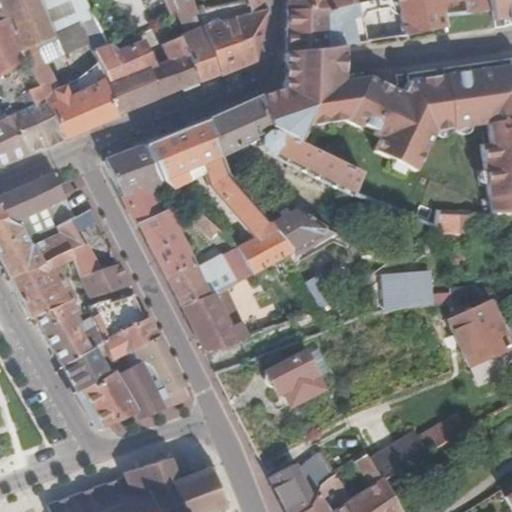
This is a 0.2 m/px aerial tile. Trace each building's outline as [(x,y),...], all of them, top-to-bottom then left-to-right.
[(117,119),(107,82),(68,97),(64,87),(55,91),(33,47),(78,28),(92,54),(108,47),(84,0),(0,0),(0,6),(6,21),(23,65),(35,86),(26,92),(34,108),(45,102),(66,140),(117,119)] [(163,0),(173,24),(184,19),(176,0),(163,0)] [(209,40),(220,77),(256,62),(269,12),(266,0),(240,0),(242,14),(226,20),(222,10),(200,18),(209,40)] [(488,0),(354,0),(289,12),(287,57),(344,49),(447,26),(446,19),(444,4),(464,0),(465,0),(468,15),(491,11),(488,0)] [(288,0),(289,12),(354,0),(288,0)] [(511,0),(488,0),(491,11),(493,20),(511,17),(511,0)] [(209,40),(200,18),(194,20),(198,31),(180,39),(199,86),(220,77),(209,40)] [(0,23),(0,79),(6,75),(23,65),(6,21),(0,23)] [(107,82),(117,119),(199,86),(180,39),(161,47),(167,63),(152,69),(142,44),(123,52),(108,47),(92,54),(107,82)] [(344,49),(287,57),(287,71),(286,83),(322,87),(342,84),(343,63),(344,49)] [(380,96),(384,88),(367,79),(342,84),(322,87),(286,83),(286,89),(285,89),(295,123),(319,120),(320,124),(323,126),(343,124),(359,132),(360,128),(372,135),(371,137),(379,141),(376,146),(409,152),(424,153),(433,135),(485,128),(489,148),(511,147),(511,68),(408,83),(401,96),(397,104),(380,96)] [(0,79),(0,106),(7,122),(24,113),(16,91),(6,75),(0,79)] [(401,96),(384,88),(380,96),(397,104),(401,96)] [(295,123),(285,89),(257,99),(270,131),(297,144),(305,129),(323,126),(320,124),(319,120),(295,123)] [(206,122),(221,158),(255,143),(258,143),(259,146),(257,148),(263,155),(269,153),(271,158),(352,198),(361,174),(297,144),(270,131),(257,99),(206,122)] [(45,102),(34,108),(25,112),(43,148),(44,149),(66,140),(45,102)] [(0,164),(43,148),(25,112),(24,113),(7,122),(0,125),(0,164)] [(227,174),(221,158),(206,122),(143,147),(159,183),(161,182),(170,190),(203,175),(207,187),(254,241),(238,249),(252,277),(289,256),(269,220),(227,174)] [(360,128),(359,132),(371,137),(372,135),(360,128)] [(409,152),(376,146),(372,154),(413,174),(424,153),(409,152)] [(162,189),(159,183),(143,147),(105,162),(135,227),(139,227),(166,278),(193,264),(166,211),(161,213),(151,195),(162,189)] [(511,147),(489,148),(479,149),(490,218),(511,218),(511,147)] [(77,220),(55,176),(13,193),(25,218),(48,208),(58,231),(71,223),(77,220)] [(0,206),(6,220),(13,223),(25,218),(13,193),(0,198),(0,206)] [(6,220),(0,206),(0,266),(30,322),(34,321),(61,367),(88,352),(69,316),(76,312),(71,302),(72,302),(55,269),(73,260),(70,252),(59,258),(50,240),(32,248),(21,226),(13,223),(6,220)] [(289,256),(296,252),(327,234),(292,206),(269,220),(289,256)] [(434,211),(433,232),(469,234),(470,213),(434,211)] [(219,234),(201,218),(195,224),(213,241),(219,234)] [(58,231),(60,236),(74,229),(71,223),(58,231)] [(60,236),(50,240),(59,258),(70,252),(83,246),(74,229),(60,236)] [(327,234),(296,252),(300,259),(339,239),(327,234)] [(237,249),(221,257),(235,285),(252,277),(238,249),(237,249)] [(96,273),(105,270),(99,256),(90,259),(96,273)] [(166,278),(182,311),(213,296),(235,285),(221,257),(196,269),(193,264),(166,278)] [(96,273),(80,279),(90,300),(130,285),(120,264),(105,270),(96,273)] [(381,272),(380,279),(385,279),(384,297),(378,297),(375,313),(401,308),(420,307),(431,306),(430,273),(381,272)] [(320,273),(302,282),(316,307),(333,299),(320,273)] [(137,297),(135,293),(111,302),(110,302),(105,301),(102,301),(94,304),(88,307),(103,343),(107,352),(110,358),(116,356),(123,353),(130,350),(159,337),(149,318),(144,320),(133,298),(137,297)] [(231,330),(213,296),(182,311),(205,356),(248,339),(241,325),(231,330)] [(448,322),(469,368),(509,350),(489,304),(448,322)] [(146,362),(141,364),(159,402),(185,391),(177,375),(159,337),(130,350),(134,359),(146,361),(146,362)] [(88,352),(61,367),(76,394),(107,377),(97,358),(107,352),(103,343),(88,352)] [(316,350),(305,356),(318,378),(329,372),(316,350)] [(131,370),(123,353),(116,356),(124,373),(131,370)] [(318,378),(305,356),(304,353),(265,374),(273,390),(279,388),(289,408),(323,389),(318,378)] [(159,402),(141,364),(131,370),(124,373),(118,377),(137,414),(139,419),(184,403),(188,398),(185,391),(159,402)] [(137,414),(118,377),(115,373),(107,377),(76,394),(98,431),(107,429),(137,414)] [(137,414),(107,429),(114,428),(139,419),(137,414)] [(414,435),(367,461),(379,481),(382,480),(465,433),(457,418),(417,440),(414,435)] [(332,476),(354,463),(353,462),(364,456),(349,431),(317,451),(319,454),(332,476)] [(215,511),(222,509),(222,511),(228,511),(227,507),(231,505),(229,501),(224,502),(212,473),(217,471),(214,466),(210,468),(207,463),(203,465),(204,468),(178,478),(169,460),(172,455),(167,453),(165,457),(124,474),(125,477),(47,508),(48,511),(215,511)] [(273,511),(301,511),(307,506),(319,492),(332,476),(319,454),(293,469),(291,466),(269,479),(262,483),(260,480),(257,482),(273,511)] [(330,511),(399,511),(382,480),(379,481),(367,461),(364,456),(353,462),(354,463),(369,488),(347,502),(341,505),(330,511)] [(269,479),(291,466),(290,462),(267,475),(269,479)] [(347,502),(332,476),(319,492),(323,499),(332,489),(341,505),(347,502)] [(330,511),(323,499),(319,492),(307,506),(301,511),(330,511)]
